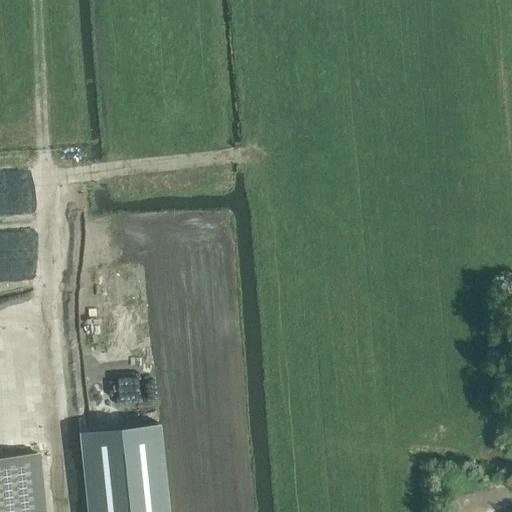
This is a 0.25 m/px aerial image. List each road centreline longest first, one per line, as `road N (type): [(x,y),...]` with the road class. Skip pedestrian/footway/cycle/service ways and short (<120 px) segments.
road 1 (track): [(249,155),(43,179)]
road 2 (track): [(35,0),(43,179)]
